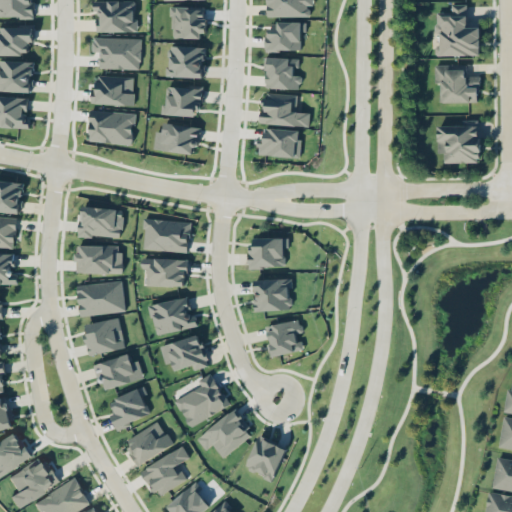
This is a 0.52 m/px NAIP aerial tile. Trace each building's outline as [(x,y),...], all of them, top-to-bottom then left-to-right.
[(0,0),(0,17),(34,17),(33,0),(0,0)] [(97,32),(136,31),(135,0),(125,0),(93,1),(93,15),(97,15),(97,32)] [(309,15),(309,5),(313,5),(313,0),(266,0),(267,16),(309,15)] [(479,24),(468,24),(468,3),(450,3),(450,13),(434,13),(434,54),(479,55),(479,24)] [(204,38),(205,7),(172,6),(171,37),(204,38)] [(267,50),(300,51),(301,31),(306,31),(306,22),(267,21),(267,50)] [(0,26),(0,54),(29,54),(29,41),(34,41),(34,26),(0,26)] [(141,38),(93,36),(93,51),(99,51),(99,68),(140,69),(141,38)] [(204,46),(170,45),(170,67),(166,67),(165,77),(204,77),(204,46)] [(300,89),(301,75),(294,75),(294,67),(299,67),(299,57),(266,56),(265,88),(300,89)] [(0,90),(32,92),(33,61),(0,59),(0,90)] [(467,63),(435,63),(435,101),(478,101),(478,72),(467,72),(467,63)] [(133,104),(134,76),(97,75),(97,88),(91,88),(91,103),(133,104)] [(167,94),(166,114),(200,116),(201,87),(174,86),(174,94),(167,94)] [(261,123),(309,126),(310,111),(297,110),(297,94),(263,92),(261,123)] [(29,97),(0,95),(0,126),(28,127),(29,97)] [(89,141),(133,143),(134,112),(90,110),(89,141)] [(446,161),(479,161),(479,119),(437,119),(437,152),(446,152),(446,161)] [(199,126),(164,123),(163,131),(156,130),(154,149),(196,153),(199,126)] [(300,156),(300,129),(264,128),(264,138),(259,138),(258,155),(300,156)] [(22,181),(0,180),(0,210),(20,212),(22,181)] [(79,235),(122,237),(123,214),(119,214),(119,208),(80,206),(79,235)] [(16,217),(0,215),(0,246),(14,247),(16,217)] [(189,251),(190,221),(145,218),(143,249),(189,251)] [(249,267),(286,266),(286,237),(254,237),(254,245),(248,245),(249,267)] [(121,245),(77,244),(77,272),(121,273),(121,245)] [(14,252),(0,252),(0,283),(17,283),(17,270),(14,270),(14,252)] [(143,285),(187,286),(187,259),(144,258),(143,285)] [(254,279),(255,310),(291,309),(290,278),(254,279)] [(80,315),(125,311),(122,280),(77,284),(80,315)] [(195,326),(189,296),(149,304),(155,334),(195,326)] [(91,355),(125,347),(118,316),(84,324),(91,355)] [(266,326),(271,356),(304,350),(301,335),(303,335),(300,320),(266,326)] [(192,365),(193,369),(207,366),(200,335),(160,344),(165,363),(173,362),(174,369),(192,365)] [(138,360),(131,362),(129,354),(94,362),(99,383),(104,382),(105,388),(143,379),(138,360)] [(197,380),(200,386),(175,399),(189,426),(229,405),(212,372),(197,380)] [(146,394),(144,387),(110,399),(114,411),(110,413),(116,427),(150,415),(143,395),(146,394)] [(0,429),(12,427),(6,396),(0,397),(0,429)] [(205,449),(213,444),(222,456),(253,434),(235,409),(196,437),(205,449)] [(498,446),(511,448),(511,416),(503,415),(498,446)] [(172,446),(160,421),(124,438),(136,463),(172,446)] [(15,433),(0,441),(0,473),(29,458),(15,433)] [(273,479),(286,446),(259,435),(246,467),(273,479)] [(187,479),(178,464),(189,457),(183,445),(141,468),(156,496),(187,479)] [(511,457),(497,455),(492,487),(511,490),(511,457)] [(9,474),(17,492),(11,494),(15,505),(59,485),(47,457),(9,474)] [(42,511),(73,511),(90,503),(75,477),(35,500),(42,511)] [(202,511),(211,505),(194,483),(165,507),(168,511),(202,511)] [(484,511),(511,511),(511,493),(488,490),(484,511)] [(212,511),(232,511),(223,502),(212,511)]
